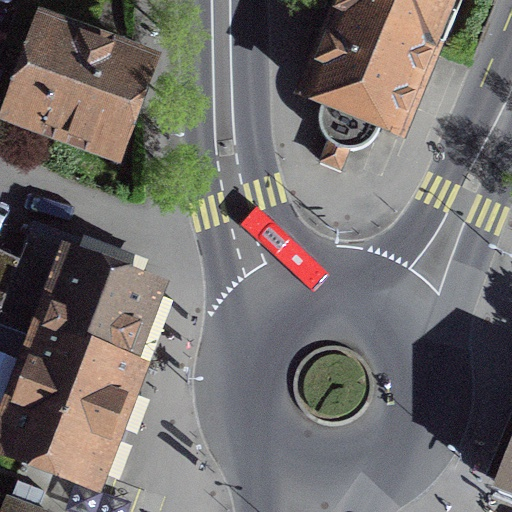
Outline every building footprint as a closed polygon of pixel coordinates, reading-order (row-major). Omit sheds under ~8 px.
[(452,0),(344,0),(343,6),(436,44),(452,0)] [(400,130),(436,44),(343,6),(306,91),(325,99),(320,117),(319,125),(321,131),(325,138),(330,143),(326,152),(345,159),(348,151),(357,150),(366,146),(372,142),(376,136),(382,122),(400,130)] [(148,64),(43,25),(9,115),(114,154),(148,64)] [(0,313),(43,329),(1,442),(94,477),(138,361),(126,357),(141,318),(132,314),(143,286),(24,242),(16,263),(0,306),(0,313)] [(0,306),(16,263),(0,255),(0,306)] [(511,453),(500,483),(511,487),(511,453)] [(38,511),(8,500),(3,511),(38,511)]
